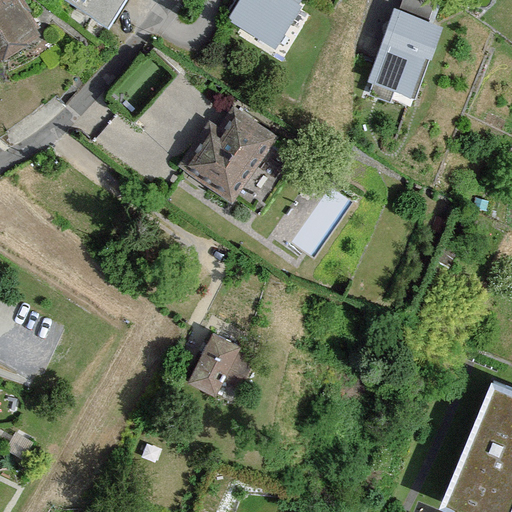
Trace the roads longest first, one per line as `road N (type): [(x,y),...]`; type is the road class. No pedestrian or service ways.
road 1 (residential): [(177,0),(52,131),(0,170)]
road 2 (unknown): [(52,131),(204,252)]
